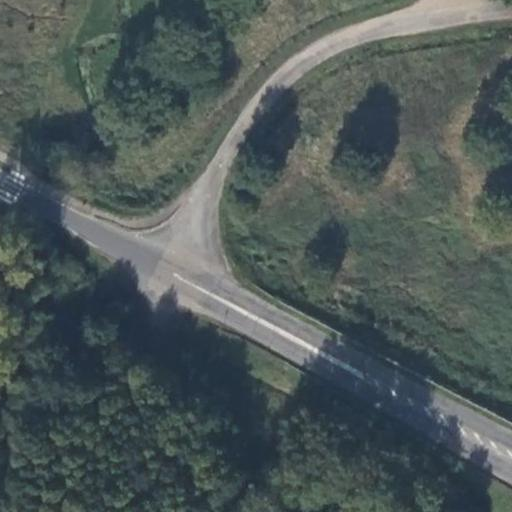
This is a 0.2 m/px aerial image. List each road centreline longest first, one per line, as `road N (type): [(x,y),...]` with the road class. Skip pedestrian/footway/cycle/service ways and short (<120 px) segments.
road 1 (unclassified): [(511,8),(382,28),(293,69),(265,95),(152,264)]
road 2 (tertiary): [(172,274),(511,472)]
road 3 (tertiary): [(511,440),(172,274)]
road 4 (track): [(152,264),(148,302),(157,329),(248,414),(259,442),(249,503)]
road 5 (tertiary): [(0,182),(152,264)]
